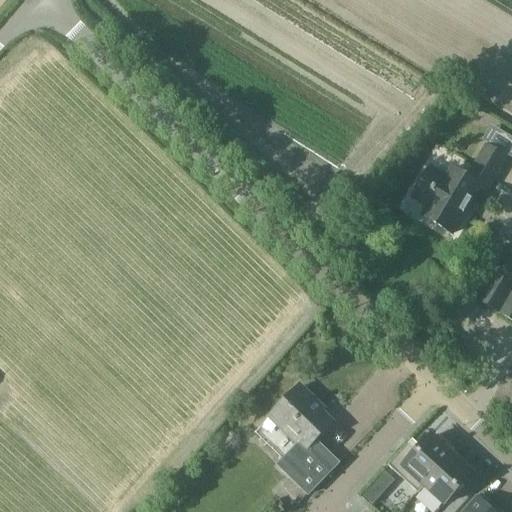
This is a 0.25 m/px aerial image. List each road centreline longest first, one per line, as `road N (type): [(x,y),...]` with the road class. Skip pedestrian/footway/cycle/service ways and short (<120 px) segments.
road 1 (residential): [(436,383),(215,167)]
road 2 (unclassified): [(215,167),(42,0)]
road 3 (unknown): [(511,212),(467,278),(457,320),(463,331),(511,351)]
road 4 (residential): [(329,510),(436,383)]
